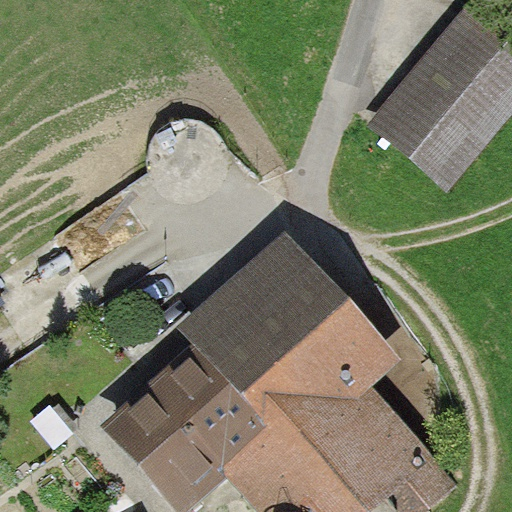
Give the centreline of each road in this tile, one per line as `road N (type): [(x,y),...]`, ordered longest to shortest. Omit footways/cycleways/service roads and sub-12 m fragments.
road 1 (residential): [(119,375),(293,217),(367,0)]
road 2 (track): [(478,511),(480,406),(405,304),(345,240),(293,217)]
road 3 (track): [(293,217),(199,216),(0,339)]
road 4 (track): [(177,0),(293,217)]
road 5 (track): [(345,240),(451,223),(511,199)]
